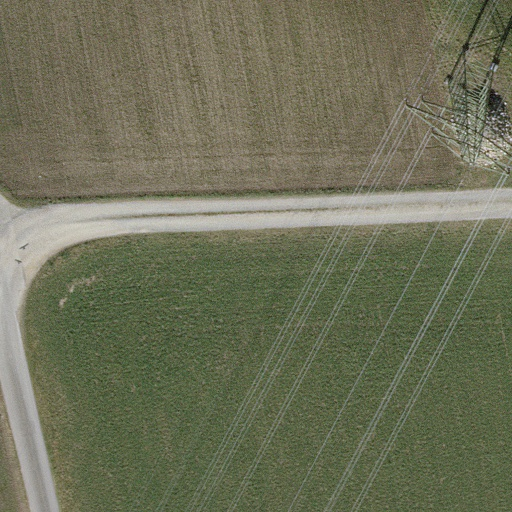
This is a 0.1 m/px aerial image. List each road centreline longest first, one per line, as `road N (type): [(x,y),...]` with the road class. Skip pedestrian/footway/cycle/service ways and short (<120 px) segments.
road 1 (track): [(511,195),(0,228)]
road 2 (unclassified): [(41,511),(0,316)]
